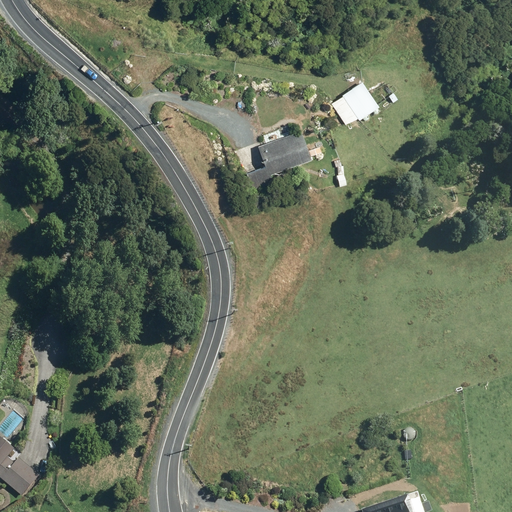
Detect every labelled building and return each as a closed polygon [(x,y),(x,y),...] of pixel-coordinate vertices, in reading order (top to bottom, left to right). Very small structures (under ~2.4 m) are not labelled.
[(349,127),(359,120),(361,123),(383,107),(378,100),(365,81),(332,103),(349,127)] [(306,130),(260,146),(268,167),(251,174),(257,189),(276,181),(273,174),(315,159),(314,156),(322,153),(318,141),(311,144),(306,130)] [(339,173),(336,174),(340,187),(350,184),(342,158),(335,160),(339,173)] [(0,476),(24,496),(41,476),(14,454),(18,450),(0,434),(0,476)] [(425,511),(420,492),(360,511),(425,511)]
